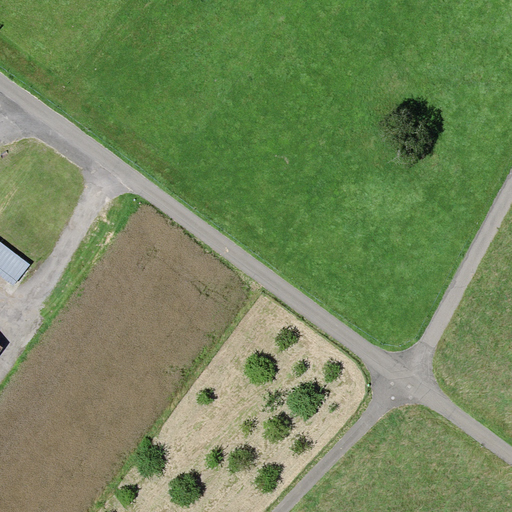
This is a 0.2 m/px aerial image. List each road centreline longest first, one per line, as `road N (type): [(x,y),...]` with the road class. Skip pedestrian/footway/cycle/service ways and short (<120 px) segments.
road 1 (residential): [(401,381),(0,88)]
road 2 (residential): [(511,188),(401,381)]
road 3 (residential): [(511,460),(401,381)]
